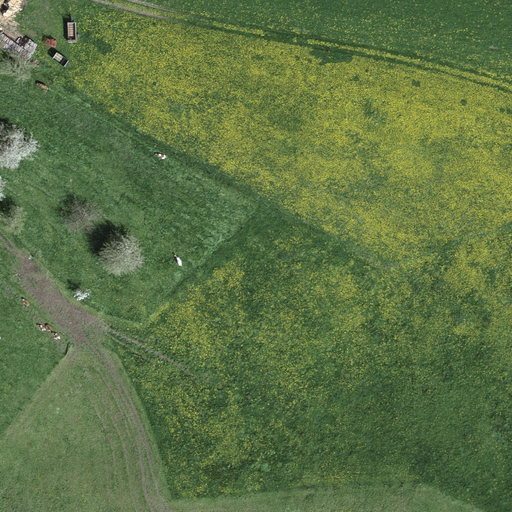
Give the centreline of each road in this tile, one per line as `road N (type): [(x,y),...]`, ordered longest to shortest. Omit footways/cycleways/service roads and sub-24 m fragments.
road 1 (track): [(0,242),(119,391),(145,444),(152,484)]
road 2 (track): [(125,0),(337,47)]
